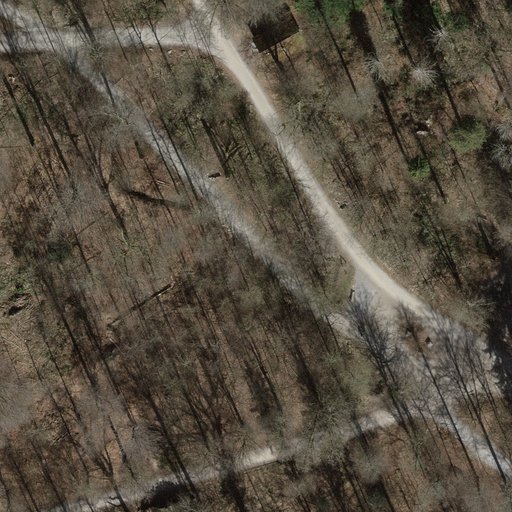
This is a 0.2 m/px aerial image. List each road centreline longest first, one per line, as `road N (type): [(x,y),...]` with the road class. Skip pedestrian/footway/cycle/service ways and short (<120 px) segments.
road 1 (track): [(0,9),(108,86),(260,247),(426,388),(484,347)]
road 2 (track): [(484,347),(351,251),(224,35)]
road 3 (track): [(48,511),(381,419),(426,388)]
road 4 (track): [(0,39),(224,35)]
